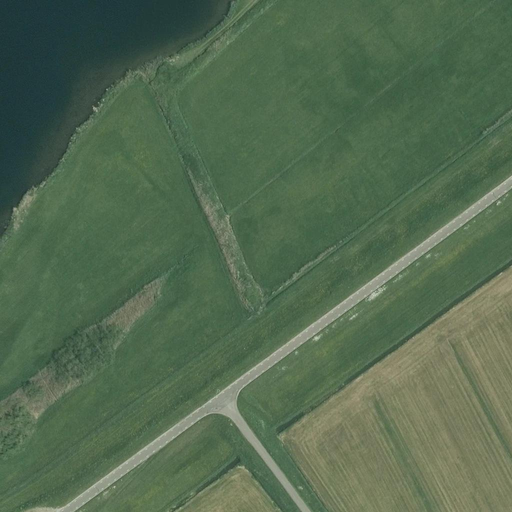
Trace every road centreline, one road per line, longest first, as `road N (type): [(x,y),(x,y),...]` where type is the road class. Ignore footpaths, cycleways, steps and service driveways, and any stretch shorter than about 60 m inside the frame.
road 1 (tertiary): [(221,400),(511,181)]
road 2 (tertiary): [(68,511),(221,400)]
road 3 (unclassified): [(303,511),(221,400)]
